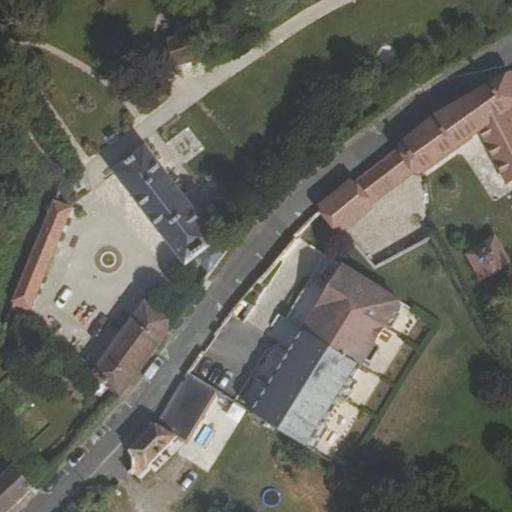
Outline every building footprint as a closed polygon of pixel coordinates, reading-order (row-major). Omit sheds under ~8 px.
[(189,31),(186,21),(169,25),(172,37),(164,39),(171,66),(205,57),(198,30),(189,31)] [(403,146),(418,168),(420,171),(479,130),(509,185),(511,183),(511,119),(506,111),(511,106),(511,78),(511,76),(439,118),(403,146)] [(403,146),(353,186),(369,205),(418,168),(403,146)] [(187,263),(218,241),(147,149),(117,171),(187,263)] [(343,230),(371,208),(369,205),(353,186),(352,184),(324,206),(326,208),(339,225),(343,230)] [(58,203),(17,305),(29,316),(71,209),(58,203)] [(494,239),(466,256),(481,279),(508,262),(494,239)] [(303,334),(296,345),(253,414),(308,449),(400,302),(345,267),(303,334)] [(121,395),(173,324),(145,300),(93,375),(121,395)] [(186,443),(216,393),(187,375),(158,424),(132,450),(133,454),(134,458),(133,462),(132,466),(130,470),(137,478),(177,437),(186,443)] [(0,511),(7,511),(15,505),(34,487),(17,463),(0,478),(0,511)]
